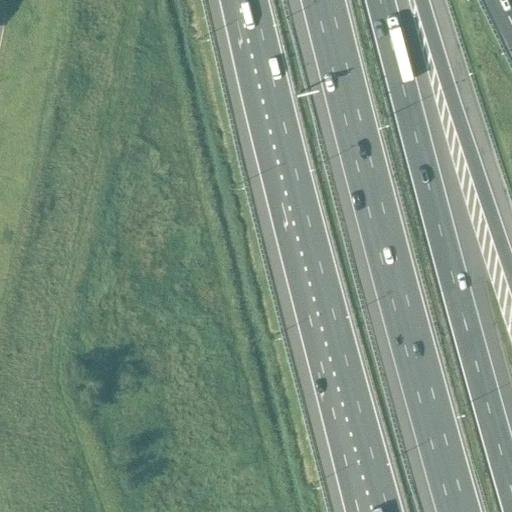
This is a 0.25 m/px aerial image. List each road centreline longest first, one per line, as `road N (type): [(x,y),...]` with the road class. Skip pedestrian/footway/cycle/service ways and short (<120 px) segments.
road 1 (motorway): [(321,0),(457,511)]
road 2 (motorway): [(254,0),(387,511)]
road 3 (motorway): [(511,493),(379,0)]
road 4 (motorway): [(511,267),(423,0)]
